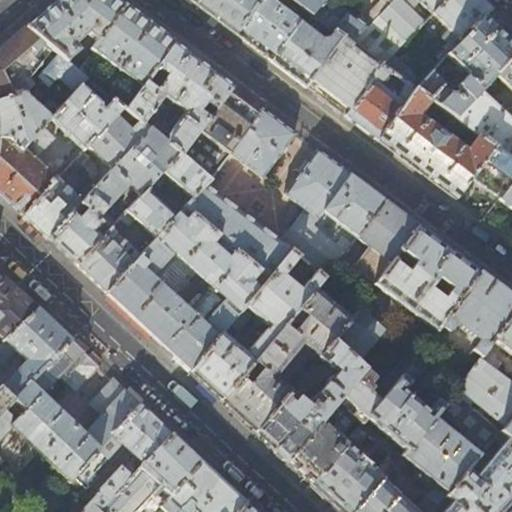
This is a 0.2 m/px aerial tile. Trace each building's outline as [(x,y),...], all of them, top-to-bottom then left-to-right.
[(56,0),(25,27),(44,43),(57,54),(66,61),(78,51),(73,46),(87,32),(96,40),(89,50),(140,87),(145,82),(156,67),(174,44),(132,13),(114,0),(56,0)] [(260,0),(196,0),(194,4),(215,20),(234,35),(260,0)] [(266,0),(260,0),(234,35),(250,47),(269,61),(298,25),(266,0)] [(287,0),(309,15),(323,0),(287,0)] [(391,0),(350,44),(341,38),(304,87),(315,95),(344,117),(382,68),(393,56),(432,15),(445,0),(391,0)] [(382,0),(360,23),(327,0),(323,0),(309,15),(332,32),(341,38),(350,44),(391,0),(382,0)] [(445,0),(432,15),(460,42),(482,18),(490,10),(479,0),(445,0)] [(482,18),(460,42),(453,50),(447,56),(460,69),(461,68),(468,75),(468,80),(465,81),(464,80),(456,87),(457,91),(454,94),(446,94),(441,89),(444,86),(431,73),(422,83),(414,91),(429,102),(452,119),(479,91),(494,75),(511,56),(511,47),(499,35),(482,18)] [(304,87),(341,38),(332,32),(326,39),(319,41),(298,25),(269,61),(285,73),(304,87)] [(44,43),(25,27),(14,36),(0,48),(0,101),(23,93),(47,66),(34,55),(44,43)] [(441,62),(447,56),(453,50),(445,42),(434,56),(441,62)] [(202,66),(174,44),(156,67),(165,74),(155,89),(145,82),(140,87),(123,110),(137,121),(140,124),(149,115),(153,118),(156,116),(162,110),(161,109),(163,106),(159,102),(164,97),(186,114),(182,118),(177,116),(172,121),(173,122),(171,124),(174,127),(167,136),(167,145),(179,156),(178,157),(179,157),(208,119),(198,112),(204,104),(214,111),(227,94),(232,88),(202,66)] [(59,108),(42,91),(57,74),(71,87),(65,93),(69,97),(80,85),(86,78),(66,61),(57,54),(47,66),(23,93),(0,101),(0,126),(2,130),(0,130),(0,138),(9,137),(20,150),(41,127),(50,118),(59,108)] [(393,56),(382,68),(414,91),(422,83),(393,56)] [(511,56),(494,75),(511,92),(511,56)] [(377,142),(414,91),(382,68),(344,117),(360,129),(377,142)] [(98,103),(80,85),(69,97),(59,108),(50,118),(84,150),(87,147),(114,117),(122,108),(112,100),(103,110),(100,107),(98,103)] [(429,102),(414,91),(377,142),(419,173),(454,200),(471,179),(494,149),(477,137),(466,152),(419,117),(429,102)] [(511,120),(479,91),(452,119),(477,137),(494,149),(501,154),(511,142),(511,120)] [(244,106),(227,94),(214,111),(208,119),(179,157),(209,182),(229,154),(256,116),(244,106)] [(261,110),(256,116),(229,154),(263,177),(294,135),(275,120),(261,110)] [(147,129),(140,124),(137,121),(129,129),(114,117),(87,147),(111,169),(147,129)] [(52,137),(41,127),(20,150),(9,137),(0,138),(0,196),(22,217),(57,180),(43,167),(47,163),(43,159),(39,164),(32,158),(52,137)] [(148,128),(147,129),(111,169),(80,204),(47,240),(60,252),(76,266),(110,229),(116,223),(102,212),(127,184),(140,197),(146,191),(162,173),(178,157),(179,156),(167,145),(148,128)] [(511,142),(501,154),(511,162),(511,142)] [(511,162),(501,154),(494,149),(471,179),(483,187),(499,200),(511,184),(511,162)] [(280,242),(205,186),(192,200),(184,209),(193,216),(259,272),(268,280),(291,253),(292,254),(322,212),(349,176),(330,162),(316,151),(285,194),(304,209),(280,242)] [(209,182),(179,157),(178,157),(162,173),(192,200),(205,186),(209,182)] [(69,166),(57,180),(22,217),(34,227),(47,240),(80,204),(70,194),(83,179),(69,166)] [(365,188),(349,176),(322,212),(356,238),(383,201),(365,188)] [(511,184),(499,200),(511,209),(511,184)] [(175,218),(146,191),(140,197),(120,218),(128,225),(135,218),(157,238),(175,218)] [(401,214),(383,201),(356,238),(391,263),(393,261),(397,255),(418,227),(401,214)] [(184,225),(176,217),(175,218),(157,238),(139,257),(105,294),(145,331),(190,372),(221,335),(230,325),(258,291),(249,283),(259,272),(193,216),(184,225)] [(397,255),(405,262),(402,268),(393,261),(391,263),(375,285),(437,331),(441,326),(479,273),(434,239),(418,227),(397,255)] [(139,257),(110,229),(76,266),(91,280),(105,294),(139,257)] [(298,259),(292,254),(291,253),(268,280),(258,291),(230,325),(235,329),(241,328),(250,319),(249,318),(252,314),(268,327),(265,331),(264,330),(247,351),(248,352),(245,356),(221,335),(190,372),(204,386),(221,401),(240,378),(253,363),(283,326),(296,311),(313,290),(322,280),(314,274),(300,290),(283,276),(298,259)] [(511,297),(499,288),(479,273),(441,326),(450,333),(457,325),(480,341),(474,351),(482,358),(486,353),(495,340),(511,317),(511,297)] [(13,289),(0,276),(0,336),(6,342),(36,310),(13,289)] [(344,317),(313,290),(296,311),(305,319),(291,333),(283,326),(253,363),(261,370),(248,385),(240,378),(221,401),(236,416),(256,434),(289,394),(273,379),(303,344),(319,358),(332,343),(358,311),(353,306),(344,317)] [(51,324),(36,310),(6,342),(0,347),(0,363),(13,349),(27,362),(0,388),(0,417),(16,401),(21,405),(70,341),(51,324)] [(359,311),(358,311),(332,343),(356,365),(383,331),(359,311)] [(511,317),(495,340),(511,353),(511,317)] [(98,368),(70,341),(21,405),(16,401),(0,417),(0,439),(12,428),(68,482),(72,478),(139,406),(112,380),(91,405),(103,416),(84,436),(63,415),(42,395),(61,376),(75,390),(98,368)] [(356,365),(332,343),(319,358),(318,359),(334,373),(324,385),(320,382),(300,404),(289,394),(256,434),(269,447),(286,462),(362,371),(356,365)] [(502,365),(486,353),(482,358),(463,384),(459,389),(506,426),(511,419),(511,384),(496,372),(502,365)] [(433,420),(440,412),(443,409),(436,404),(427,413),(403,392),(409,383),(411,384),(424,369),(415,361),(378,405),(370,398),(379,386),(362,371),(286,462),(301,476),(308,482),(326,499),(340,511),(354,511),(389,472),(395,465),(397,462),(392,458),(377,474),(353,452),(368,436),(359,427),(349,439),(343,434),(354,421),(360,426),(366,420),(404,454),(433,420)] [(459,389),(463,384),(457,380),(449,389),(456,394),(459,389)] [(443,409),(440,412),(462,430),(460,432),(459,436),(454,430),(451,434),(433,420),(404,454),(397,462),(395,465),(400,469),(407,462),(414,467),(413,468),(415,470),(414,471),(415,471),(413,473),(415,477),(427,487),(433,487),(432,493),(419,507),(409,510),(387,488),(394,476),(389,472),(354,511),(433,511),(446,499),(457,486),(454,483),(465,471),(493,441),(488,436),(495,428),(454,395),(443,409)] [(142,409),(139,406),(72,478),(86,490),(126,448),(136,457),(122,471),(119,469),(80,511),(98,511),(171,436),(142,409)] [(511,419),(506,426),(501,433),(511,442),(511,419)] [(511,442),(501,433),(493,441),(501,449),(473,478),(465,471),(454,483),(457,486),(474,503),(470,508),(475,511),(496,511),(511,496),(511,442)] [(185,449),(171,436),(98,511),(129,511),(155,485),(153,483),(158,478),(173,492),(201,463),(185,449)] [(237,511),(245,504),(221,482),(201,463),(173,492),(154,511),(237,511)] [(474,503),(457,486),(446,499),(451,504),(443,511),(475,511),(470,508),(474,503)]
